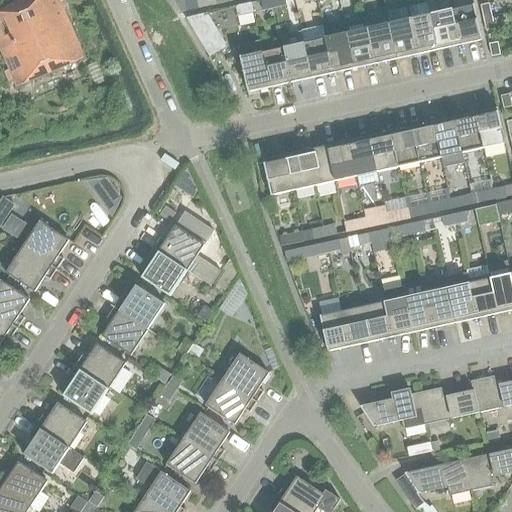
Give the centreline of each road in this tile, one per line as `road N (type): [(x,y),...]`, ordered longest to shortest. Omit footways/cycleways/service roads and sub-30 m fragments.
road 1 (residential): [(185,141),(511,69)]
road 2 (residential): [(0,412),(131,214),(142,184),(136,165)]
road 3 (residential): [(301,396),(374,371),(511,342)]
road 4 (residential): [(185,141),(112,0)]
road 5 (residential): [(0,183),(120,157),(136,165)]
road 6 (residential): [(223,511),(301,396)]
road 7 (residential): [(379,511),(301,396)]
